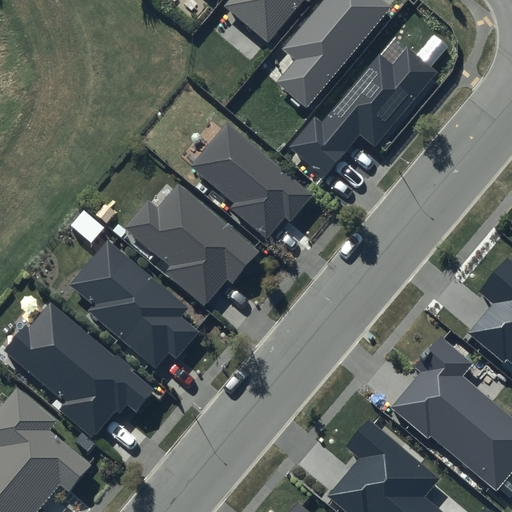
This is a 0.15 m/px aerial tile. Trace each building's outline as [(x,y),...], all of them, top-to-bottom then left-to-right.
[(229,0),(225,5),(268,42),(303,0),(304,0),(308,3),(310,0),(229,0)] [(322,0),(283,49),(296,59),(276,83),(307,108),(391,6),(383,0),(322,0)] [(439,73),(406,46),(391,64),(378,53),(322,121),(315,116),(290,147),(326,176),(359,136),(375,149),(439,73)] [(312,196),(226,123),(190,166),(233,202),(229,206),(267,238),(285,218),(290,222),(312,196)] [(260,253),(178,184),(157,209),(147,202),(125,229),(170,266),(164,273),(205,307),(227,281),(232,285),(260,253)] [(188,307),(107,239),(68,284),(91,303),(86,309),(155,367),(169,352),(176,358),(198,332),(180,317),(188,307)] [(511,260),(507,257),(479,291),(494,303),(469,334),(503,362),(507,358),(511,362),(511,260)] [(154,390),(50,304),(29,329),(25,326),(5,351),(65,401),(58,409),(93,439),(115,412),(119,415),(126,406),(135,413),(154,390)] [(473,363),(441,336),(414,368),(420,373),(391,408),(428,439),(431,436),(496,491),(511,472),(511,415),(463,375),(473,363)] [(55,421),(17,389),(0,408),(0,511),(36,511),(60,485),(68,492),(90,465),(48,430),(55,421)] [(440,479),(368,418),(345,446),(360,459),(328,496),(346,511),(442,511),(425,497),(440,479)] [(308,511),(298,503),(290,511),(308,511)]
